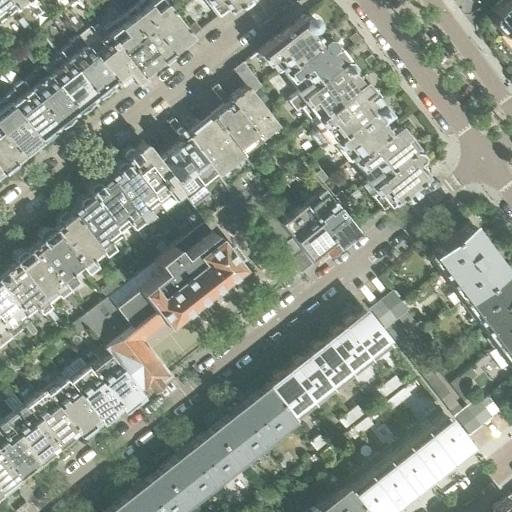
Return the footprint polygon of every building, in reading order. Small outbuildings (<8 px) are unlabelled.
[(0,0),(0,18),(13,8),(10,5),(6,0),(0,0)] [(149,64),(166,50),(150,30),(143,35),(115,0),(108,0),(105,2),(117,17),(112,21),(115,25),(104,33),(139,76),(149,69),(149,64)] [(140,0),(125,12),(143,35),(150,30),(166,50),(174,44),(179,45),(189,37),(177,21),(161,0),(148,0),(146,2),(143,0),(140,0)] [(203,0),(216,16),(235,0),(203,0)] [(511,0),(502,0),(490,11),(490,12),(493,14),(503,26),(503,32),(511,42),(511,0)] [(279,69),(322,33),(312,21),(310,23),(311,19),(309,16),(306,15),(304,14),(301,15),(299,18),(298,18),(271,39),(255,52),(264,63),(267,60),(277,71),(279,70),(279,69)] [(27,24),(21,17),(17,20),(23,27),(27,24)] [(199,28),(194,21),(187,25),(193,33),(199,28)] [(132,82),(139,76),(104,33),(97,39),(94,34),(83,42),(110,79),(113,84),(119,84),(128,77),(132,82)] [(289,97),(290,98),(341,56),(342,50),(337,43),(330,42),(323,34),(322,33),(279,69),(279,70),(288,80),(292,77),(301,88),(289,97)] [(355,33),(349,38),(354,45),(361,40),(355,33)] [(56,47),(46,34),(42,37),(53,50),(56,47)] [(110,79),(83,42),(76,34),(66,42),(67,44),(59,50),(92,94),(97,95),(104,89),(104,84),(110,79)] [(14,47),(9,40),(2,45),(7,52),(14,47)] [(85,99),(92,94),(59,50),(58,49),(47,57),(48,59),(40,65),(73,108),(78,109),(85,103),(85,99)] [(36,59),(28,50),(24,53),(32,63),(35,60),(36,59)] [(312,116),(357,77),(341,56),(290,98),(297,108),(302,103),(312,116)] [(245,85),(251,92),(260,85),(242,62),(232,70),(245,85)] [(73,108),(40,65),(39,64),(28,72),(29,73),(21,80),(54,124),(54,123),(59,124),(66,118),(67,114),(73,108)] [(54,124),(21,80),(14,72),(11,75),(16,81),(9,87),(10,88),(2,95),(35,138),(40,139),(47,133),(47,129),(54,124)] [(318,147),(330,138),(376,101),(377,95),(372,88),(365,88),(365,87),(364,87),(357,77),(312,116),(308,119),(315,128),(308,134),(318,147)] [(239,151),(257,138),(226,99),(215,84),(210,88),(221,103),(208,113),(239,151)] [(252,94),(251,92),(245,85),(226,99),(257,138),(275,124),(275,123),(261,105),(252,94)] [(258,89),(252,94),(261,105),(267,99),(258,89)] [(35,138),(2,95),(0,93),(0,133),(16,154),(16,153),(21,154),(28,149),(28,144),(35,138)] [(349,160),(351,159),(394,125),(393,123),(393,118),(388,112),(383,111),(376,102),(377,102),(376,101),(330,138),(332,139),(349,160)] [(250,183),(251,182),(243,173),(246,170),(245,169),(250,165),(239,151),(208,113),(183,133),(214,173),(233,197),(238,192),(250,183)] [(201,184),(214,173),(183,133),(172,117),(166,122),(179,139),(154,158),(178,189),(191,205),(207,192),(201,184)] [(369,178),(411,145),(412,139),(407,133),(400,132),(400,131),(400,132),(394,125),(351,159),(358,168),(359,167),(369,178)] [(9,159),(16,154),(0,133),(0,169),(1,169),(9,164),(9,159)] [(178,189),(154,158),(141,141),(133,147),(121,156),(121,158),(123,160),(154,198),(162,191),(168,197),(178,189)] [(411,145),(369,178),(367,180),(374,189),(371,191),(382,205),(426,171),(426,166),(412,147),(412,146),(411,145)] [(154,198),(123,160),(122,161),(119,160),(116,161),(113,164),(112,167),(112,169),(103,176),(138,220),(138,219),(139,220),(149,212),(146,209),(155,201),(153,198),(154,198)] [(327,177),(320,168),(314,173),(321,182),(327,177)] [(272,182),(265,174),(258,180),(264,188),(272,182)] [(316,182),(310,175),(306,179),(311,185),(314,183),(316,182)] [(129,226),(138,220),(103,176),(95,182),(92,181),(89,182),(88,183),(86,184),(85,187),(85,190),(85,192),(86,194),(117,232),(127,223),(129,226)] [(251,182),(250,183),(258,194),(264,190),(255,179),(251,182)] [(311,262),(279,220),(258,194),(250,183),(238,192),(279,245),(278,246),(298,271),(310,262),(311,262)] [(301,203),(333,244),(353,229),(320,187),(301,203)] [(349,202),(359,194),(355,189),(345,197),(349,202)] [(117,232),(86,194),(85,195),(82,194),(79,195),(76,198),(75,201),(75,203),(67,209),(68,211),(101,254),(112,245),(110,243),(119,235),(117,232)] [(311,262),(333,244),(301,203),(279,220),(311,262)] [(101,254),(68,211),(63,210),(56,216),(56,221),(55,221),(56,222),(49,228),(81,268),(83,271),(94,262),(93,261),(101,254)] [(85,325),(100,344),(138,393),(140,396),(167,374),(139,338),(235,263),(209,230),(201,220),(167,247),(163,251),(158,254),(152,259),(153,260),(118,287),(106,296),(105,295),(84,312),(78,317),(85,325)] [(462,298),(501,268),(487,249),(489,248),(485,244),(482,240),(481,241),(466,221),(427,251),(462,298)] [(72,275),(81,268),(49,228),(43,227),(37,232),(37,237),(38,238),(30,244),(65,288),(76,280),(72,275)] [(156,242),(163,251),(167,247),(160,238),(156,242)] [(163,251),(156,242),(154,240),(149,244),(158,254),(163,251)] [(65,288),(30,244),(23,250),(18,248),(11,254),(11,259),(12,261),(42,299),(52,291),(56,295),(65,288)] [(46,304),(42,299),(12,261),(5,266),(0,265),(0,285),(23,315),(33,308),(36,312),(46,304)] [(477,318),(496,344),(511,331),(511,282),(501,268),(462,298),(474,315),(468,320),(471,323),(477,318)] [(105,295),(106,296),(118,287),(112,280),(99,290),(104,296),(105,295)] [(25,317),(23,315),(0,285),(0,325),(5,333),(25,317)] [(405,309),(391,290),(382,298),(396,316),(403,311),(405,309)] [(77,303),(69,293),(65,296),(73,306),(77,303)] [(391,320),(392,320),(377,301),(368,308),(383,327),(391,320)] [(57,318),(48,307),(44,310),(53,321),(57,318)] [(340,324),(365,356),(371,351),(379,355),(387,348),(382,342),(384,341),(363,314),(359,309),(350,317),(349,315),(349,314),(344,317),(340,322),(341,322),(341,321),(342,323),(340,324)] [(407,316),(403,311),(396,316),(400,322),(407,316)] [(411,322),(407,316),(400,322),(405,327),(411,322)] [(85,325),(78,317),(69,325),(75,333),(85,325)] [(387,332),(396,326),(391,320),(383,327),(387,332)] [(36,331),(28,321),(23,325),(31,335),(36,331)] [(416,327),(411,322),(405,327),(409,333),(416,327)] [(365,356),(340,324),(337,327),(336,326),(336,325),(332,327),(327,332),(328,332),(329,333),(321,339),(346,371),(353,366),(360,370),(368,363),(363,357),(365,356)] [(392,338),(400,331),(396,326),(387,332),(392,338)] [(420,333),(418,331),(416,327),(409,333),(413,338),(420,333)] [(396,343),(404,337),(400,331),(392,338),(396,343)] [(511,331),(496,344),(511,365),(511,331)] [(400,349),(409,342),(404,337),(396,343),(400,349)] [(16,346),(10,338),(7,341),(13,349),(16,346)] [(346,371),(321,339),(318,342),(317,340),(318,340),(317,339),(313,342),(308,347),(309,347),(310,348),(302,355),(326,386),(334,381),(342,385),(349,378),(344,372),(346,371)] [(55,350),(48,341),(47,341),(39,347),(47,357),(55,350)] [(405,354),(413,348),(409,342),(400,349),(405,354)] [(84,363),(115,406),(118,409),(123,409),(131,403),(131,399),(133,399),(138,396),(138,393),(100,344),(92,351),(98,358),(87,366),(84,363)] [(409,360),(417,353),(413,348),(405,354),(409,360)] [(413,365),(422,359),(417,353),(409,360),(413,365)] [(325,387),(326,386),(302,355),(299,357),(298,355),(299,355),(298,354),(294,357),(289,361),(290,362),(290,361),(291,363),(282,370),(307,402),(315,396),(323,400),(330,393),(325,387)] [(418,371),(426,364),(422,359),(413,365),(418,371)] [(115,408),(115,406),(84,363),(65,378),(63,375),(62,376),(94,418),(96,421),(101,422),(109,416),(109,411),(111,411),(115,408)] [(422,376),(430,370),(426,364),(418,371),(422,376)] [(307,402),(282,370),(280,371),(279,370),(280,370),(280,369),(275,372),(270,376),(271,377),(271,376),(272,377),(263,385),(288,416),(296,411),(304,415),(312,408),(307,402)] [(426,382),(435,375),(430,370),(422,376),(426,382)] [(385,382),(391,389),(400,382),(394,374),(385,382)] [(431,388),(439,381),(435,375),(426,382),(431,388)] [(453,388),(461,381),(457,376),(457,375),(449,382),(453,388)] [(94,418),(62,376),(43,391),(41,388),(72,430),(74,433),(79,432),(83,429),(85,426),(87,423),(89,423),(94,420),(94,418)] [(435,393),(443,386),(439,381),(431,388),(435,393)] [(457,394),(466,387),(461,381),(453,388),(457,394)] [(391,389),(385,382),(375,389),(381,397),(391,389)] [(231,461),(288,416),(263,385),(237,406),(235,403),(226,410),(228,412),(206,429),(231,461)] [(393,393),(399,401),(409,393),(403,386),(393,393)] [(439,399),(448,392),(443,386),(435,393),(439,399)] [(462,399),(470,393),(466,387),(457,394),(462,399)] [(72,430),(41,388),(21,403),(53,444),(58,445),(66,439),(66,434),(67,435),(72,432),(72,430)] [(444,404),(452,398),(448,392),(439,399),(444,404)] [(399,401),(393,393),(384,400),(390,408),(399,401)] [(466,405),(475,398),(470,393),(462,399),(466,405)] [(475,398),(466,405),(480,424),(490,417),(491,416),(480,401),(476,397),(475,398)] [(448,410),(456,403),(452,398),(444,404),(448,410)] [(53,446),(53,444),(21,403),(1,418),(34,459),(39,460),(46,454),(47,449),(48,450),(53,446)] [(452,415),(461,409),(456,403),(448,410),(452,415)] [(347,411),(353,419),(362,412),(356,404),(347,411)] [(420,427),(445,458),(447,457),(448,458),(447,458),(447,459),(452,456),(457,452),(456,451),(455,452),(454,451),(464,443),(439,412),(437,413),(433,407),(425,413),(427,421),(420,427)] [(475,428),(461,409),(452,415),(467,434),(475,428)] [(353,419),(347,411),(337,419),(343,426),(353,419)] [(356,423),(362,430),(371,423),(366,416),(365,415),(356,423)] [(34,461),(34,459),(1,418),(0,419),(0,456),(14,475),(19,475),(22,473),(25,470),(27,466),(27,464),(29,465),(34,461)] [(441,461),(445,458),(420,427),(418,428),(413,422),(406,428),(408,436),(401,442),(425,473),(434,467),(435,468),(434,468),(434,469),(439,466),(444,462),(443,461),(442,462),(441,461)] [(362,430),(356,423),(346,430),(352,438),(362,430)] [(183,499),(231,461),(206,429),(184,447),(182,444),(174,450),(176,453),(158,467),(183,499)] [(314,449),(324,441),(318,433),(308,441),(314,449)] [(425,473),(401,442),(399,443),(394,436),(387,442),(389,451),(381,457),(406,489),(415,482),(416,483),(415,483),(415,484),(420,481),(425,477),(424,476),(424,477),(423,476),(425,473)] [(323,461),(334,453),(328,445),(317,453),(323,461)] [(406,489),(381,457),(380,457),(375,451),(368,457),(370,466),(362,472),(387,503),(396,496),(397,498),(396,498),(397,499),(401,496),(406,492),(405,491),(405,492),(404,490),(406,489)] [(14,475),(0,456),(0,490),(7,485),(8,480),(10,480),(14,477),(14,475)] [(385,505),(387,503),(362,472),(361,472),(356,466),(349,472),(350,481),(343,487),(362,511),(376,511),(377,511),(380,511),(383,510),(387,506),(386,506),(385,505)] [(110,511),(166,511),(183,499),(158,467),(140,481),(138,479),(130,485),(132,488),(107,507),(110,511)] [(362,511),(343,487),(310,511),(362,511)] [(484,511),(511,511),(511,506),(504,496),(484,511)]
